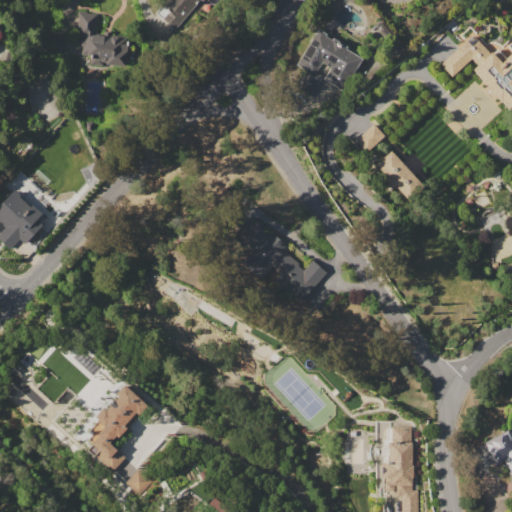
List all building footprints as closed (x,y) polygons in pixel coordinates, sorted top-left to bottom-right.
[(199,0),(175,30),(155,13),(166,0),(199,0)] [(78,11),(87,12),(87,13),(97,14),(95,35),(103,35),(103,32),(111,32),(111,36),(126,37),(126,40),(128,41),(127,65),(103,63),(103,65),(89,64),(90,54),(81,54),(81,47),(80,47),(80,40),(82,40),(82,36),(77,36),(78,11)] [(362,58),(343,90),(324,78),(330,68),(320,61),(314,72),(321,76),(308,97),(285,83),(318,29),(327,34),(325,36),(331,40),(333,38),(348,47),(346,49),(362,58)] [(438,64),(471,34),(490,53),(491,52),(501,63),(511,52),(511,111),(511,112),(472,70),(476,65),(470,59),(450,77),(438,64)] [(62,53),(51,52),(52,42),(63,43),(62,53)] [(365,153),(354,142),(372,124),(383,135),(365,153)] [(390,151),(424,187),(409,202),(394,187),(389,192),(383,185),(388,180),(375,166),(390,151)] [(0,222),(0,205),(14,190),(31,206),(32,205),(41,214),(35,220),(41,225),(24,244),(18,239),(9,249),(0,240),(0,232),(5,227),(0,222)] [(247,219),(252,223),(254,222),(258,221),(261,224),(262,228),(260,230),(266,235),(270,231),(288,246),(284,251),(298,263),(297,265),(302,269),(311,259),(325,271),(299,301),(292,295),(290,296),(280,288),(282,286),(274,279),(280,272),(272,265),(263,275),(245,259),(253,251),(234,234),(247,219)] [(147,405),(131,423),(128,421),(123,426),(126,429),(118,438),(116,436),(109,443),(124,456),(109,473),(91,458),(98,451),(90,444),(92,442),(89,439),(94,433),(90,429),(98,420),(95,417),(103,407),(105,409),(117,396),(115,394),(123,385),(147,405)] [(411,427),(411,490),(416,490),(416,511),(400,511),(400,497),(395,497),(391,490),(384,490),(384,478),(381,478),(381,462),(387,462),(387,442),(391,442),(391,427),(411,427)] [(511,440),(511,483),(510,479),(511,477),(511,475),(504,460),(496,464),(487,448),(492,445),(490,441),(501,435),(505,444),(511,440)] [(124,481),(137,494),(150,481),(137,468),(124,481)]
